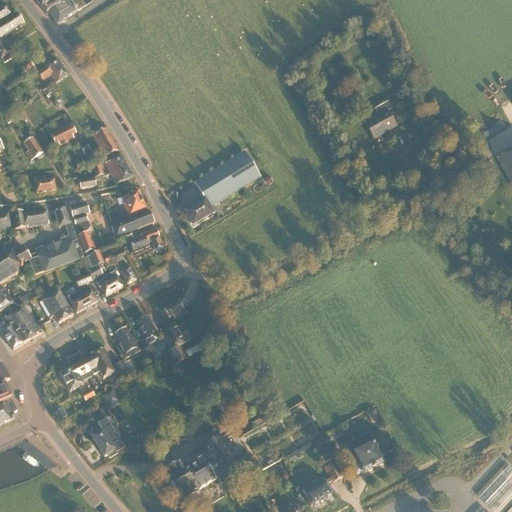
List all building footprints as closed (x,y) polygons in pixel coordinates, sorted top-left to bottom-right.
[(84,8),(79,0),(35,0),(46,17),(49,15),(52,20),(58,28),(67,22),(66,20),(84,8)] [(0,26),(13,18),(6,6),(0,9),(0,26)] [(17,16),(13,18),(0,26),(0,58),(4,65),(13,59),(1,40),(23,27),(17,16)] [(34,69),(30,61),(21,67),(25,74),(34,69)] [(50,77),(55,85),(68,77),(57,61),(47,67),(45,67),(36,72),(43,82),(50,77)] [(52,95),(48,89),(43,92),(47,98),(52,95)] [(365,124),(374,140),(397,128),(388,112),(392,110),(388,102),(374,110),(378,117),(365,124)] [(58,143),(59,146),(74,139),(73,136),(76,134),(71,125),(50,135),(55,145),(58,143)] [(118,151),(106,130),(92,137),(104,158),(118,151)] [(26,154),(32,161),(42,154),(32,139),(24,144),(29,152),(26,154)] [(91,152),(87,146),(81,149),(84,155),(91,152)] [(511,151),(497,160),(511,186),(511,151)] [(261,178),(245,153),(194,184),(204,200),(196,205),(197,207),(186,214),(194,227),(213,215),(210,209),(261,178)] [(106,165),(111,176),(127,168),(121,157),(106,165)] [(498,174),(491,162),(478,170),(485,182),(498,174)] [(92,166),(95,178),(104,176),(100,164),(92,166)] [(127,168),(111,176),(116,186),(132,178),(127,168)] [(273,183),(269,176),(262,180),(267,187),(273,183)] [(54,191),(53,181),(45,182),(44,178),(35,179),(37,193),(54,191)] [(96,188),(95,180),(79,183),(80,191),(96,188)] [(123,206),(128,219),(138,215),(137,213),(146,210),(139,192),(123,199),(126,205),(123,206)] [(89,214),(86,204),(70,209),(78,233),(81,234),(88,232),(89,228),(87,223),(85,216),(89,214)] [(0,254),(0,286),(18,275),(19,266),(29,261),(35,277),(44,274),(45,274),(79,261),(78,260),(83,258),(77,241),(70,223),(65,210),(55,214),(60,228),(65,226),(69,238),(60,241),(61,244),(46,250),(44,247),(36,251),(37,255),(29,258),(23,248),(11,255),(3,252),(0,254)] [(27,227),(28,229),(49,225),(46,212),(23,216),(22,213),(13,215),(15,230),(25,229),(25,228),(27,227)] [(112,228),(117,239),(130,234),(154,224),(150,213),(112,228)] [(0,216),(0,232),(11,231),(8,215),(0,216)] [(164,249),(155,229),(134,238),(135,242),(130,244),(134,253),(148,248),(146,243),(151,241),(155,253),(159,254),(162,253),(164,249)] [(78,237),(85,254),(94,251),(88,233),(78,237)] [(130,234),(117,239),(115,240),(117,246),(132,240),(130,234)] [(8,235),(0,240),(0,245),(1,247),(11,241),(8,235)] [(95,269),(98,267),(104,264),(99,252),(85,258),(90,270),(95,268),(95,269)] [(119,271),(127,287),(137,281),(128,265),(119,271)] [(103,275),(98,267),(95,269),(96,269),(89,272),(90,274),(90,275),(92,280),(103,275)] [(101,289),(106,298),(123,288),(114,273),(96,283),(100,290),(101,289)] [(90,274),(74,281),(78,289),(93,282),(92,281),(92,280),(90,275),(90,274)] [(0,312),(12,305),(15,310),(24,304),(30,302),(28,297),(20,299),(20,298),(10,302),(0,286),(0,312)] [(87,287),(79,292),(75,295),(68,299),(77,314),(97,303),(88,287),(87,287)] [(73,316),(59,292),(50,298),(48,293),(42,297),(44,301),(40,304),(49,320),(54,317),(58,324),(73,316)] [(173,316),(176,320),(185,314),(177,302),(163,311),(168,319),(173,316)] [(1,333),(13,352),(41,334),(25,308),(6,319),(10,327),(1,333)] [(159,342),(147,319),(136,324),(145,340),(140,343),(144,350),(159,342)] [(182,325),(176,328),(174,325),(164,330),(174,349),(169,352),(176,365),(186,360),(179,347),(192,340),(187,331),(186,332),(182,325)] [(135,346),(126,330),(116,335),(121,345),(119,346),(123,352),(126,350),(129,355),(139,350),(136,346),(135,346)] [(195,342),(189,358),(193,360),(200,344),(195,342)] [(66,357),(69,364),(82,358),(78,351),(66,357)] [(91,358),(85,362),(89,369),(92,375),(92,376),(92,377),(100,372),(103,379),(114,373),(102,351),(91,357),(91,358)] [(150,352),(145,355),(150,364),(155,361),(150,352)] [(121,359),(130,375),(136,372),(127,356),(121,359)] [(89,369),(85,362),(60,376),(70,393),(83,386),(82,383),(92,378),(92,377),(92,376),(92,375),(89,369)] [(113,367),(120,380),(129,375),(122,362),(113,367)] [(0,386),(10,380),(0,364),(0,386)] [(5,385),(0,386),(0,424),(13,420),(14,417),(13,414),(17,412),(12,402),(10,402),(9,401),(12,399),(5,385)] [(121,404),(113,390),(102,396),(110,410),(121,404)] [(95,397),(92,392),(85,396),(88,401),(95,397)] [(126,437),(119,441),(106,421),(91,431),(95,437),(92,439),(105,458),(108,456),(110,459),(132,445),(128,438),(126,437)] [(374,441),(370,434),(349,446),(352,452),(350,454),(356,465),(352,467),(356,475),(360,474),(365,475),(384,465),(385,461),(375,441),(374,441)] [(216,468),(227,487),(243,477),(220,438),(204,448),(208,455),(183,470),(180,464),(165,473),(171,482),(169,483),(175,494),(177,493),(183,502),(185,501),(188,507),(199,501),(195,494),(197,493),(196,492),(216,480),(210,472),(216,468)] [(333,453),(330,446),(318,452),(322,461),(333,457),(331,454),(333,453)] [(344,478),(335,460),(322,465),(329,480),(324,483),(323,481),(303,493),(305,497),(305,498),(310,507),(315,509),(319,507),(320,502),(323,500),(327,502),(332,499),(332,494),(327,485),(331,483),(332,484),(344,478)] [(477,496),(491,509),(504,494),(500,491),(509,480),(502,474),(497,479),(494,476),(477,496)] [(277,508),(274,501),(269,504),(272,510),(277,508)]
